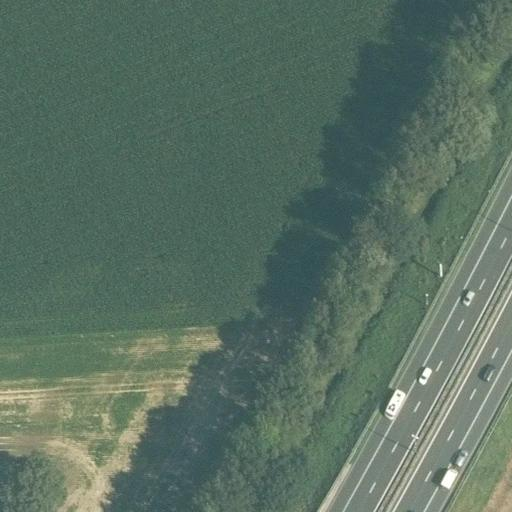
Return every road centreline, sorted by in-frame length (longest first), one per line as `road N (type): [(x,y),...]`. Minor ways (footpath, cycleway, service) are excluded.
road 1 (motorway): [(511,209),(351,511)]
road 2 (motorway): [(417,511),(511,336)]
